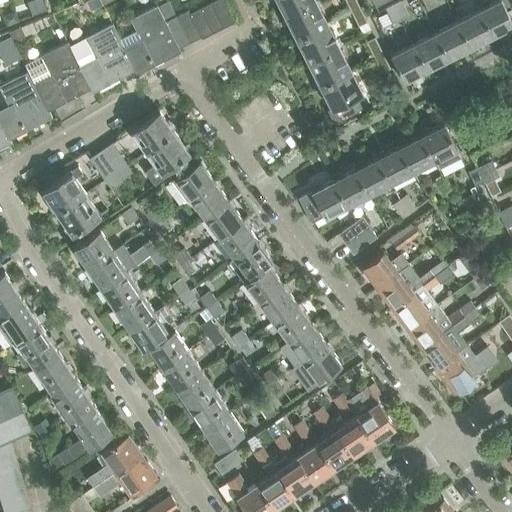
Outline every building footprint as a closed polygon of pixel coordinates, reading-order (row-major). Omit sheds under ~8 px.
[(226,0),(214,0),(212,1),(223,23),(235,17),(226,0)] [(278,0),(286,14),(313,0),(278,0)] [(313,0),(286,14),(297,36),(328,21),(317,0),(313,0)] [(345,0),(350,9),(359,5),(356,0),(345,0)] [(399,0),(393,4),(401,19),(409,15),(401,0),(399,0)] [(511,24),(511,20),(501,0),(496,0),(479,9),(492,34),(511,24)] [(212,1),(201,7),(212,29),(223,23),(212,1)] [(401,19),(393,4),(385,7),(393,23),(401,19)] [(142,39),(127,47),(137,68),(139,72),(159,61),(164,59),(165,59),(171,55),(182,50),(178,43),(188,37),(177,15),(167,20),(159,5),(132,18),(142,39)] [(367,21),(359,5),(350,9),(358,25),(367,21)] [(200,35),(212,29),(201,7),(191,12),(190,12),(200,32),(199,32),(200,35)] [(189,9),(177,15),(188,37),(199,32),(200,32),(190,12),(191,12),(189,9)] [(479,9),(457,20),(470,46),(492,34),(479,9)] [(4,17),(3,18),(6,25),(19,20),(16,12),(15,12),(4,17)] [(457,20),(435,32),(448,57),(470,46),(457,20)] [(297,36),(309,60),(340,44),(328,21),(297,36)] [(89,36),(72,45),(93,86),(95,90),(114,80),(119,78),(120,77),(126,74),(137,68),(127,47),(122,37),(120,38),(113,24),(89,36)] [(25,39),(20,26),(10,29),(15,43),(25,39)] [(435,32),(413,43),(426,68),(448,57),(435,32)] [(0,39),(0,53),(5,64),(21,56),(10,34),(0,39)] [(367,41),(374,56),(382,52),(374,36),(367,41)] [(26,64),(29,70),(37,85),(49,109),(70,98),(74,96),(82,92),(93,86),(72,45),(70,41),(42,55),(26,64)] [(404,79),(426,68),(413,43),(391,54),(404,79)] [(309,60),(321,83),(352,68),(340,44),(309,60)] [(390,67),(382,52),(374,56),(381,71),(390,67)] [(363,90),(352,68),(321,83),(332,105),(329,107),(335,119),(342,116),(344,120),(357,113),(355,110),(362,106),(355,94),(363,90)] [(14,105),(0,111),(0,118),(10,138),(28,129),(33,126),(34,126),(40,123),(53,116),(49,109),(37,85),(29,70),(3,83),(14,105)] [(132,130),(146,150),(175,129),(160,110),(160,109),(131,129),(132,130)] [(0,147),(12,141),(10,138),(0,118),(0,147)] [(427,131),(422,133),(435,158),(434,158),(439,167),(461,156),(457,147),(444,122),(427,131)] [(474,122),(458,130),(462,139),(478,131),(474,122)] [(190,150),(175,129),(146,150),(155,163),(145,170),(154,183),(165,176),(162,172),(191,151),(190,150)] [(414,169),(434,158),(435,158),(422,133),(401,144),(414,169)] [(113,142),(101,150),(115,171),(127,163),(113,142)] [(401,144),(379,155),(391,180),(414,169),(401,144)] [(90,158),(105,178),(115,171),(101,150),(90,158)] [(379,155),(357,166),(370,191),(391,180),(379,155)] [(176,177),(190,197),(215,179),(200,159),(200,158),(175,177),(176,177)] [(477,167),(480,174),(495,167),(492,160),(477,167)] [(134,173),(127,163),(115,171),(123,181),(134,173)] [(44,191),(58,211),(87,191),(77,176),(82,172),(79,167),(78,165),(72,169),(43,189),(44,191)] [(357,166),(334,178),(347,203),(370,191),(357,166)] [(477,167),(468,172),(475,185),(477,184),(484,181),(480,174),(477,167)] [(499,175),(495,167),(480,174),(484,181),(485,183),(499,175)] [(42,188),(43,189),(72,169),(42,188)] [(112,188),(123,181),(115,171),(105,178),(112,188)] [(446,192),(453,186),(443,173),(436,178),(446,192)] [(334,178),(298,196),(311,221),(347,203),(334,178)] [(190,197),(205,218),(230,200),(215,179),(190,197)] [(495,183),(487,187),(491,195),(499,192),(495,183)] [(472,192),(463,197),(468,207),(482,200),(475,185),(470,188),(472,192)] [(58,211),(44,191),(43,189),(42,188),(41,189),(72,234),(73,234),(73,233),(72,232),(58,211)] [(101,212),(87,191),(58,211),(72,232),(73,233),(102,213),(101,212)] [(407,193),(401,198),(410,211),(417,206),(407,193)] [(404,216),(410,211),(401,198),(394,203),(404,216)] [(205,218),(219,237),(244,219),(230,200),(205,218)] [(511,204),(499,211),(502,218),(511,213),(511,204)] [(128,223),(138,216),(131,206),(121,213),(128,223)] [(145,213),(153,224),(163,217),(155,206),(145,213)] [(73,233),(73,234),(102,214),(102,213),(73,233)] [(511,223),(511,213),(502,218),(506,227),(511,223)] [(338,233),(346,244),(370,226),(362,215),(338,233)] [(170,228),(163,217),(153,224),(160,235),(170,228)] [(219,237),(234,257),(258,239),(244,219),(219,237)] [(72,245),(73,246),(100,227),(100,226),(72,245)] [(100,227),(101,229),(115,249),(129,269),(143,290),(156,310),(169,329),(170,330),(171,330),(101,226),(100,226),(100,227)] [(377,236),(370,226),(346,244),(353,254),(377,236)] [(397,249),(419,233),(414,226),(392,242),(397,249)] [(74,247),(88,268),(115,249),(101,229),(100,227),(73,246),(74,247)] [(143,244),(151,256),(161,249),(153,237),(143,244)] [(271,257),(258,239),(234,257),(247,275),(247,276),(267,261),(272,258),(271,257)] [(88,268),(74,247),(73,246),(72,245),(71,245),(142,349),(142,347),(129,328),(115,308),(101,287),(88,268)] [(174,253),(182,265),(191,258),(183,246),(174,253)] [(88,268),(101,287),(129,269),(115,249),(88,268)] [(166,257),(161,249),(151,256),(157,263),(166,257)] [(362,265),(378,285),(386,279),(392,274),(409,262),(401,252),(391,259),(384,249),(377,254),(371,258),(362,265)] [(473,256),(464,263),(469,270),(478,263),(473,256)] [(198,267),(191,258),(182,265),(188,274),(198,267)] [(243,280),(258,301),(283,283),(267,261),(247,276),(243,280)] [(378,285),(393,306),(402,299),(407,295),(413,290),(422,282),(423,283),(443,268),(442,267),(440,264),(431,270),(430,267),(419,276),(409,262),(392,274),(386,279),(378,285)] [(446,264),(442,267),(443,268),(423,283),(427,289),(451,273),(446,264)] [(3,269),(4,270),(22,297),(40,323),(58,349),(76,376),(94,402),(111,428),(112,429),(113,429),(4,269),(3,269)] [(101,287),(115,308),(143,290),(129,269),(101,287)] [(0,272),(0,312),(22,297),(4,270),(0,272)] [(171,283),(179,295),(190,289),(181,276),(171,283)] [(258,301),(273,320),(298,302),(283,283),(258,301)] [(195,297),(190,289),(179,295),(185,304),(195,297)] [(115,308),(129,328),(156,310),(143,290),(115,308)] [(393,306),(408,327),(417,320),(423,316),(429,311),(438,304),(430,292),(420,300),(413,290),(407,295),(402,299),(393,306)] [(203,301),(207,306),(216,299),(213,294),(203,301)] [(0,312),(0,315),(16,339),(40,323),(22,297),(0,312)] [(224,310),(216,299),(207,306),(214,316),(224,310)] [(474,306),(470,300),(459,308),(463,314),(474,306)] [(273,320),(287,340),(288,341),(313,322),(298,302),(273,320)] [(408,327),(422,346),(431,340),(437,335),(443,331),(435,320),(445,313),(438,304),(429,311),(423,316),(417,320),(408,327)] [(448,316),(453,324),(464,316),(459,309),(448,316)] [(147,346),(148,345),(170,330),(169,329),(156,310),(129,328),(142,347),(142,349),(147,346)] [(511,340),(511,317),(509,313),(498,321),(511,340)] [(0,317),(22,350),(23,349),(16,339),(0,315),(0,317)] [(200,324),(209,336),(218,330),(209,317),(200,324)] [(327,342),(313,322),(288,341),(287,340),(280,345),(294,365),(295,366),(302,360),(327,342)] [(16,339),(23,349),(22,350),(16,354),(27,370),(34,365),(58,349),(40,323),(16,339)] [(175,327),(189,348),(202,368),(216,389),(230,408),(243,428),(244,429),(244,430),(245,429),(176,326),(175,327)] [(171,330),(170,330),(148,345),(162,366),(189,348),(175,327),(171,330)] [(231,333),(239,345),(249,338),(241,327),(231,333)] [(224,338),(218,330),(209,336),(214,344),(224,338)] [(422,346),(437,366),(446,360),(452,355),(458,351),(468,344),(459,332),(450,340),(443,331),(437,335),(431,340),(422,346)] [(256,348),(249,338),(239,345),(246,355),(256,348)] [(342,362),(327,342),(302,360),(295,366),(294,365),(291,367),(307,388),(317,380),(342,362)] [(474,353),(468,344),(458,351),(452,355),(446,360),(437,366),(454,390),(457,388),(462,384),(469,379),(475,375),(474,374),(499,359),(487,343),(474,353)] [(175,386),(162,366),(148,345),(147,346),(217,449),(217,448),(216,446),(203,427),(189,406),(175,386)] [(162,366),(175,386),(202,368),(189,348),(162,366)] [(34,366),(52,392),(76,376),(58,349),(34,365),(27,370),(34,366)] [(228,365),(237,377),(239,376),(247,370),(238,358),(228,365)] [(52,392),(34,366),(81,437),(82,436),(70,418),(52,392)] [(260,374),(267,385),(277,379),(270,367),(260,374)] [(175,386),(189,406),(216,389),(202,368),(175,386)] [(253,378),(247,370),(239,376),(237,377),(243,385),(253,378)] [(52,392),(70,418),(94,402),(76,376),(52,392)] [(284,388),(277,379),(267,385),(273,395),(284,388)] [(377,401),(375,398),(382,393),(374,381),(367,386),(348,399),(347,399),(351,405),(357,415),(357,414),(374,439),(395,425),(378,400),(377,401)] [(0,441),(8,438),(30,429),(12,386),(0,390),(0,441)] [(189,406),(203,427),(230,408),(216,389),(189,406)] [(342,411),(351,405),(347,399),(348,399),(343,391),(333,398),(342,411)] [(275,410),(268,399),(257,405),(264,417),(275,410)] [(111,428),(94,402),(70,418),(82,436),(81,437),(49,459),(52,469),(63,461),(63,462),(88,445),(112,429),(111,428)] [(331,418),(323,405),(313,411),(321,424),(331,418)] [(243,428),(230,408),(203,427),(216,446),(217,448),(244,429),(243,428)] [(357,415),(337,428),(354,453),(374,439),(357,414),(357,415)] [(53,429),(45,417),(33,425),(41,437),(53,429)] [(312,432),(303,418),(293,424),(302,438),(312,432)] [(337,428),(318,441),(335,466),(354,453),(337,428)] [(217,448),(244,430),(244,429),(217,448)] [(129,431),(128,432),(142,453),(156,473),(157,473),(129,431)] [(87,476),(94,486),(116,471),(142,453),(128,432),(101,450),(109,461),(87,476)] [(291,445),(282,432),(273,438),(282,452),(291,445)] [(269,474),(258,482),(275,506),(294,493),(278,468),(274,463),(273,463),(255,436),(246,441),(269,474)] [(0,441),(0,454),(12,451),(8,438),(0,441)] [(318,441),(298,455),(314,479),(335,466),(318,441)] [(511,445),(502,453),(511,467),(511,445)] [(221,473),(242,459),(234,448),(214,462),(221,473)] [(0,454),(0,467),(16,462),(12,451),(0,454)] [(156,473),(142,453),(116,471),(94,486),(100,495),(122,480),(130,491),(156,473)] [(298,455),(289,461),(285,455),(274,463),(278,468),(294,493),(314,479),(298,455)] [(0,467),(0,479),(19,473),(16,462),(0,467)] [(0,479),(0,491),(23,485),(19,473),(0,479)] [(246,511),(266,511),(275,506),(258,482),(249,488),(238,473),(227,481),(237,496),(236,496),(246,511)] [(0,498),(1,499),(2,504),(26,497),(23,485),(0,491),(0,498)] [(73,511),(91,511),(94,511),(82,493),(68,503),(73,511)] [(174,511),(180,508),(171,494),(145,511),(174,511)] [(421,511),(454,511),(443,496),(430,506),(423,511),(421,511)] [(2,504),(4,511),(16,511),(30,508),(26,497),(2,504)]
